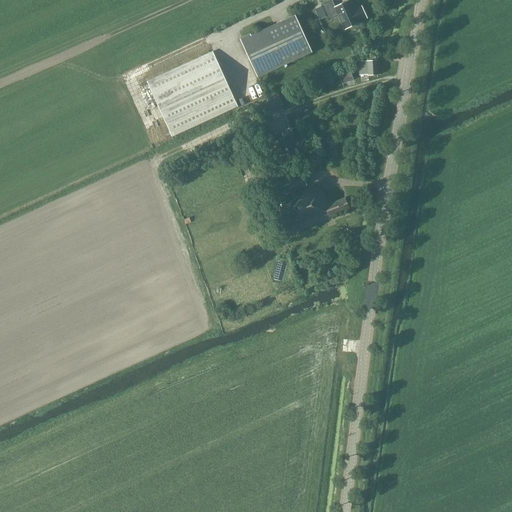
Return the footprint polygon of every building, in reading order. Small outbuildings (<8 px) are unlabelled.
[(359,22),(367,18),(361,6),(353,10),(349,1),(335,8),(331,0),(330,0),(322,4),(329,21),(338,17),(344,30),(359,23),(359,22)] [(241,41),(257,77),(312,52),(295,16),(241,41)] [(148,83),(171,135),(237,105),(213,53),(148,83)] [(362,76),(368,75),(379,75),(378,60),(376,60),(376,57),(367,58),(367,61),(361,62),(362,76)] [(258,102),(263,114),(283,106),(278,94),(258,102)] [(286,160),(295,156),(286,136),(278,139),(286,160)] [(277,162),(273,152),(266,155),(270,165),(277,162)] [(287,193),(308,185),(302,171),(281,180),(287,193)] [(329,204),(325,192),(323,192),(320,184),(280,200),(293,233),(313,225),(334,217),(333,215),(350,209),(346,198),(329,204)]
